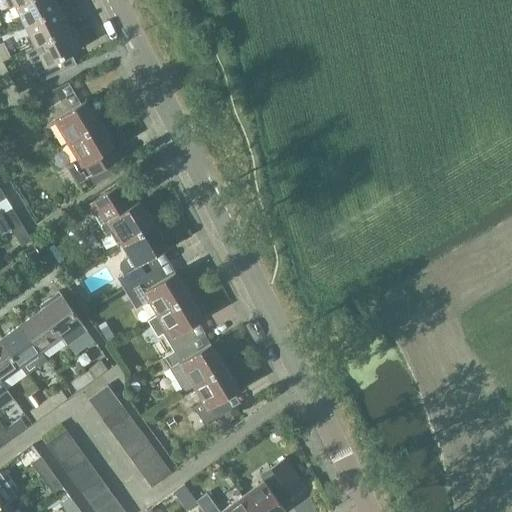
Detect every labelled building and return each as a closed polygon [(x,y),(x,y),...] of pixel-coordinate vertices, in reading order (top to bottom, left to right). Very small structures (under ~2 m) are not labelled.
[(6,0),(11,9),(15,7),(29,0),(6,0)] [(21,29),(25,27),(60,10),(55,0),(29,0),(15,7),(20,17),(16,19),(21,29)] [(31,49),(35,47),(70,30),(60,10),(25,27),(30,36),(26,38),(31,49)] [(31,49),(25,52),(41,83),(76,65),(71,54),(80,49),(70,30),(53,38),(35,47),(31,49)] [(4,44),(0,46),(0,57),(3,63),(11,59),(4,44)] [(54,120),(68,143),(98,125),(70,78),(35,99),(49,123),(54,120)] [(98,125),(68,143),(78,160),(74,163),(67,167),(78,185),(89,178),(94,185),(111,175),(106,168),(116,162),(109,150),(113,148),(98,125)] [(124,184),(87,205),(91,212),(106,235),(114,230),(123,243),(153,226),(139,203),(136,205),(124,184)] [(2,216),(11,230),(21,224),(12,210),(2,216)] [(21,224),(11,230),(21,248),(31,242),(21,224)] [(124,288),(156,270),(161,267),(155,256),(167,250),(153,226),(123,243),(130,255),(124,258),(122,260),(120,263),(119,266),(120,269),(121,272),(123,274),(118,277),(124,288)] [(150,300),(158,314),(188,296),(175,273),(162,280),(156,270),(124,288),(136,308),(150,300)] [(50,299),(40,307),(42,309),(41,310),(66,345),(86,330),(61,295),(52,302),(50,299)] [(163,334),(173,352),(197,337),(190,327),(202,320),(188,296),(158,314),(148,320),(158,337),(163,334)] [(41,310),(20,324),(40,352),(60,338),(66,345),(41,310)] [(14,329),(0,339),(20,367),(26,376),(47,361),(40,352),(20,324),(14,329)] [(108,326),(100,331),(107,342),(114,338),(108,326)] [(184,392),(190,388),(225,368),(211,345),(204,349),(197,337),(173,352),(163,358),(169,369),(170,369),(184,392)] [(0,339),(0,380),(20,367),(0,339)] [(101,359),(85,371),(93,381),(109,369),(101,359)] [(78,362),(69,368),(76,378),(70,383),(77,393),(93,381),(85,371),(78,362)] [(194,386),(193,387),(202,402),(194,407),(205,426),(209,423),(223,415),(230,411),(232,409),(226,399),(239,391),(225,368),(194,386)] [(87,399),(95,409),(114,395),(107,385),(87,399)] [(60,388),(43,401),(50,411),(68,398),(60,388)] [(95,409),(102,419),(121,405),(114,395),(95,409)] [(50,411),(43,401),(30,410),(37,421),(50,411)] [(102,419),(109,429),(129,415),(121,405),(102,419)] [(230,411),(223,415),(227,423),(234,418),(230,411)] [(109,429),(137,468),(157,454),(129,415),(109,429)] [(20,418),(3,429),(10,440),(27,428),(20,418)] [(0,446),(10,440),(3,429),(0,431),(0,446)] [(46,444),(53,453),(72,440),(65,430),(46,444)] [(53,453),(60,463),(79,449),(72,440),(53,453)] [(60,463),(67,473),(86,459),(79,449),(60,463)] [(137,468),(144,477),(164,463),(157,454),(137,468)] [(31,463),(41,478),(51,470),(41,456),(31,463)] [(263,481),(242,497),(252,511),(281,511),(284,510),(276,498),(286,491),(292,500),(306,490),(284,458),(270,469),(260,476),(263,481)] [(67,473),(74,483),(93,469),(86,459),(67,473)] [(164,463),(144,477),(151,488),(171,474),(164,463)] [(74,483),(81,493),(100,479),(93,469),(74,483)] [(51,470),(41,478),(53,494),(63,486),(51,470)] [(0,508),(4,506),(15,498),(0,477),(0,508)] [(81,493),(89,503),(108,489),(100,479),(81,493)] [(175,492),(173,494),(178,500),(189,492),(184,486),(175,492)] [(89,503),(95,511),(114,498),(108,489),(89,503)] [(195,502),(202,511),(252,511),(242,497),(219,511),(207,494),(195,502)] [(59,504),(65,511),(78,511),(80,511),(69,496),(59,504)] [(95,511),(115,511),(121,508),(114,498),(95,511)]
